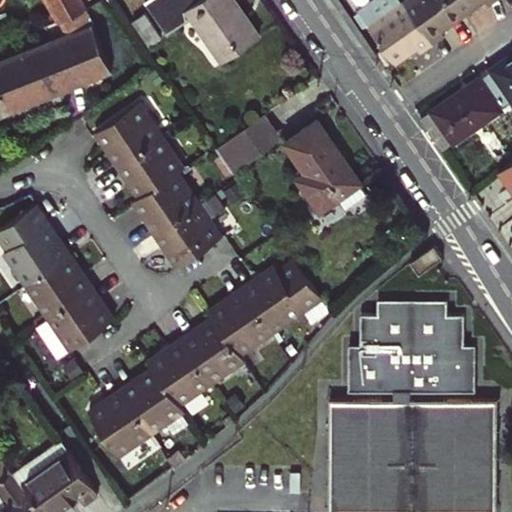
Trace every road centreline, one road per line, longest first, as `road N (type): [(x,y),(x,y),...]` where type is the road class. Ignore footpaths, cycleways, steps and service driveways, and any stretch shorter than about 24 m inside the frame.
road 1 (residential): [(0,188),(62,169),(159,302)]
road 2 (tertiary): [(511,298),(388,113)]
road 3 (residential): [(388,113),(511,23)]
road 4 (tertiary): [(388,113),(308,0)]
